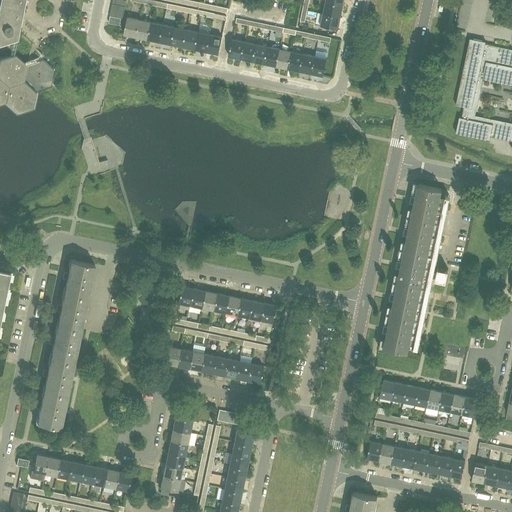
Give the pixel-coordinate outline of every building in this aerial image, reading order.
[(0,39),(2,39),(14,35),(16,24),(21,0),(2,0),(0,14),(0,305),(7,271),(0,269),(0,39)] [(341,17),(343,5),(326,1),(323,13),(341,17)] [(113,4),(112,9),(124,12),(125,6),(113,4)] [(112,9),(111,15),(123,18),(124,12),(112,9)] [(338,29),(341,17),(323,13),(321,25),(338,29)] [(110,15),(109,22),(120,25),(121,18),(110,15)] [(136,36),(140,19),(128,16),(124,34),(136,36)] [(152,21),(144,20),(140,19),(136,36),(148,39),(152,21)] [(160,41),(163,24),(152,21),(148,39),(160,41)] [(171,44),(175,26),(163,24),(160,41),(171,44)] [(183,46),(187,29),(175,26),(171,44),(183,46)] [(195,48),(198,31),(187,29),(183,46),(195,48)] [(207,51),(210,34),(198,31),(195,48),(207,51)] [(210,34),(207,51),(219,53),(222,36),(210,34)] [(241,58),(245,41),(232,38),(229,55),(241,58)] [(511,50),(508,50),(509,48),(490,44),(485,44),(486,41),(470,38),(471,39),(457,104),(456,104),(456,105),(464,106),(462,117),(459,117),(456,132),(457,133),(457,131),(489,138),(489,139),(490,140),(491,134),(511,138),(511,146),(511,148),(511,50)] [(253,60),(256,43),(245,41),(241,58),(253,60)] [(264,63),(268,46),(256,43),(253,60),(264,63)] [(276,65),(280,48),(268,46),(264,63),(276,65)] [(288,68),(291,51),(280,48),(276,65),(288,68)] [(299,70),(303,53),(291,51),(288,68),(299,70)] [(311,73),(315,55),(303,53),(299,70),(311,73)] [(42,59),(27,64),(15,54),(0,58),(0,59),(0,102),(5,100),(17,111),(33,106),(36,91),(51,86),(54,70),(42,59)] [(315,55),(311,73),(323,75),(327,58),(315,55)] [(411,196),(410,203),(414,204),(411,216),(435,221),(442,189),(418,184),(415,197),(411,196)] [(405,229),(403,235),(407,236),(405,249),(428,254),(435,221),(411,216),(409,229),(405,229)] [(398,261),(396,268),(400,269),(398,282),(421,286),(428,254),(405,249),(402,262),(398,261)] [(64,272),(63,278),(67,279),(64,292),(88,297),(94,264),(71,259),(68,273),(64,272)] [(447,275),(437,273),(435,279),(446,281),(447,275)] [(391,294),(390,300),(394,301),(391,314),(414,319),(421,286),(398,282),(395,294),(391,294)] [(189,305),(193,288),(181,285),(177,303),(189,305)] [(201,307),(204,290),(193,288),(189,305),(201,307)] [(213,310),(216,292),(204,290),(201,307),(213,310)] [(57,304),(56,310),(60,311),(57,324),(81,329),(88,297),(64,292),(61,305),(57,304)] [(224,312),(228,295),(216,292),(213,310),(224,312)] [(236,315),(240,297),(228,295),(224,312),(236,315)] [(248,317),(251,300),(240,297),(236,315),(248,317)] [(260,320),(263,302),(251,300),(248,317),(260,320)] [(263,302),(260,320),(272,322),(275,305),(263,302)] [(384,326),(383,332),(387,333),(384,347),(408,352),(414,319),(391,314),(388,327),(384,326)] [(51,337),(49,343),(53,344),(51,357),(74,362),(81,329),(57,324),(55,338),(51,337)] [(177,365),(180,348),(168,345),(165,363),(177,365)] [(188,368),(192,350),(180,348),(177,365),(188,368)] [(200,370),(204,353),(192,350),(188,368),(200,370)] [(212,373),(216,355),(204,353),(200,370),(212,373)] [(224,375),(227,358),(216,355),(212,373),(224,375)] [(44,369),(42,375),(47,376),(44,389),(67,394),(74,362),(51,357),(48,370),(44,369)] [(235,378),(239,360),(227,358),(224,375),(235,378)] [(247,380),(251,363),(239,360),(235,378),(247,380)] [(251,363),(247,380),(259,383),(263,365),(251,363)] [(392,399),(396,381),(383,379),(380,396),(392,399)] [(404,401),(407,384),(396,381),(392,399),(404,401)] [(415,404),(419,386),(407,384),(404,401),(415,404)] [(427,406),(431,389),(419,386),(415,404),(427,406)] [(37,401),(36,408),(40,409),(37,422),(60,427),(67,394),(44,389),(41,402),(37,401)] [(439,409),(443,391),(431,389),(427,406),(439,409)] [(451,411),(454,394),(443,391),(439,409),(451,411)] [(462,413),(466,396),(454,394),(451,411),(462,413)] [(466,396),(462,413),(474,416),(478,399),(466,396)] [(172,428),(190,432),(192,420),(175,416),(172,428)] [(436,424),(435,424),(436,420),(425,418),(424,422),(423,427),(434,429),(436,424)] [(187,444),(190,432),(172,428),(170,440),(187,444)] [(234,441),(251,445),(254,433),(236,429),(234,441)] [(185,455),(187,444),(170,440),(167,452),(185,455)] [(379,460),(383,443),(371,440),(367,457),(379,460)] [(249,457),(251,445),(234,441),(231,453),(249,457)] [(391,462),(395,445),(383,443),(379,460),(391,462)] [(403,465),(406,447),(395,445),(391,462),(403,465)] [(414,467),(418,450),(406,447),(403,465),(414,467)] [(426,470),(430,452),(418,450),(414,467),(426,470)] [(182,467),(185,455),(167,452),(165,463),(182,467)] [(438,472),(441,455),(430,452),(426,470),(438,472)] [(45,473),(48,456),(36,453),(33,471),(45,473)] [(246,468),(249,457),(231,453),(229,465),(246,468)] [(449,475),(453,457),(441,455),(438,472),(449,475)] [(57,476),(60,458),(48,456),(45,473),(57,476)] [(453,457),(449,475),(462,477),(465,460),(453,457)] [(29,460),(18,458),(17,465),(28,467),(29,460)] [(68,478),(72,461),(60,458),(57,476),(68,478)] [(80,481),(84,463),(72,461),(68,478),(80,481)] [(484,482),(487,465),(475,462),(472,479),(484,482)] [(92,483),(95,466),(84,463),(80,481),(92,483)] [(180,479),(182,467),(165,463),(163,475),(180,479)] [(244,480),(246,468),(229,465),(226,477),(244,480)] [(496,484),(499,467),(487,465),(484,482),(496,484)] [(104,485),(107,468),(95,466),(92,483),(104,485)] [(507,487),(511,469),(499,467),(496,484),(507,487)] [(115,488),(119,471),(107,468),(104,485),(115,488)] [(119,471),(115,488),(127,490),(131,473),(119,471)] [(177,491),(180,479),(163,475),(160,487),(162,488),(160,494),(168,495),(170,489),(177,491)] [(241,492),(244,480),(226,477),(224,488),(241,492)] [(239,504),(241,492),(224,488),(221,500),(239,504)] [(12,497),(22,499),(24,494),(13,491),(12,497)] [(347,504),(346,510),(350,511),(349,511),(374,511),(377,496),(354,491),(351,505),(347,504)] [(220,511),(237,511),(239,504),(221,500),(219,511),(220,511)]
